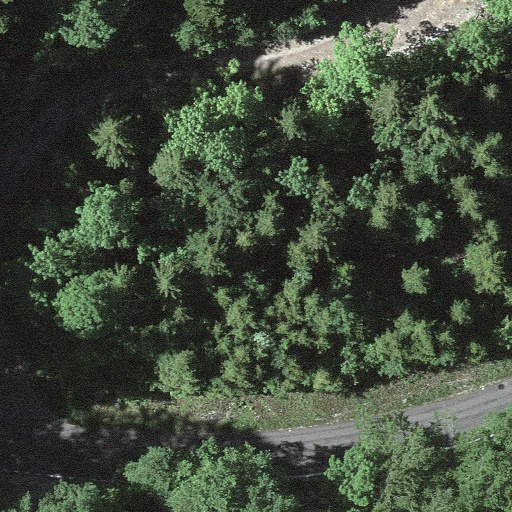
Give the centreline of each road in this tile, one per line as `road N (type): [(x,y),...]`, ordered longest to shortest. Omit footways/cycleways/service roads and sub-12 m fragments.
road 1 (tertiary): [(511,401),(306,452),(136,456),(0,445)]
road 2 (track): [(418,0),(308,54),(59,102),(31,125),(0,174)]
